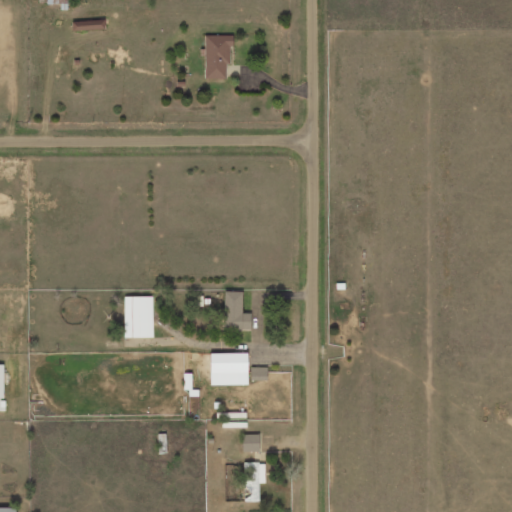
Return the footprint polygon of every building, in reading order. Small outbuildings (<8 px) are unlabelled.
[(104,30),(103,20),(72,21),(72,31),(104,30)] [(204,78),(227,78),(227,47),(232,47),(233,36),(204,35),(204,78)] [(242,291),(223,291),(223,331),(250,331),(250,313),(241,313),(242,291)] [(124,337),(152,337),(152,296),(123,296),(124,337)] [(209,354),(210,385),(247,385),(246,353),(209,354)] [(259,451),(258,434),(241,435),(242,452),(259,451)] [(243,502),(258,501),(258,483),(264,483),(264,463),(243,463),(243,502)]
